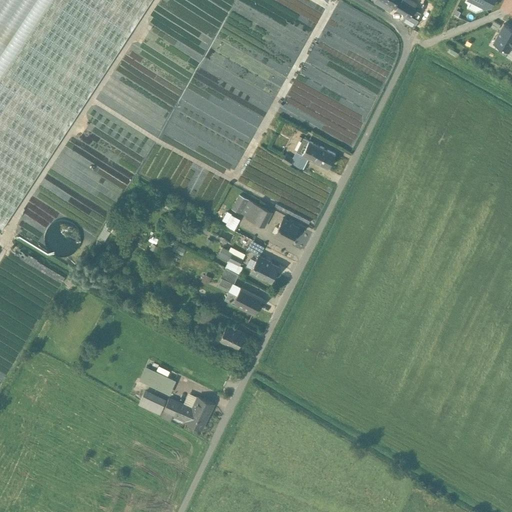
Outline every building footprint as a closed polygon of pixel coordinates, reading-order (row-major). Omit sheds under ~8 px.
[(51,0),(0,78),(0,226),(3,228),(151,0),(51,0)] [(0,0),(0,78),(51,0),(0,0)] [(415,8),(400,0),(397,0),(394,6),(408,14),(410,16),(411,15),(414,10),(415,8)] [(416,18),(411,15),(410,16),(408,14),(404,21),(414,27),(418,19),(416,18)] [(511,27),(504,23),(493,42),(509,51),(511,45),(511,27)] [(336,153),(320,145),(320,146),(304,138),(297,152),(309,158),(328,167),(336,153)] [(309,158),(297,152),(292,163),(303,169),(309,158)] [(293,159),(287,154),(283,160),(290,164),(293,159)] [(248,199),(240,195),(232,208),(241,212),(248,199)] [(248,199),(241,212),(247,216),(254,202),(248,199)] [(109,213),(88,201),(82,212),(103,224),(109,213)] [(263,207),(254,202),(247,216),(246,217),(256,222),(263,207)] [(271,211),(263,207),(256,222),(264,226),(271,211)] [(227,211),(223,222),(236,227),(241,216),(227,211)] [(109,215),(103,225),(110,229),(115,219),(109,215)] [(293,222),(283,217),(275,234),(291,242),(299,227),(292,224),(293,222)] [(228,261),(229,260),(233,253),(227,250),(227,251),(221,248),(217,256),(228,261)] [(243,258),(233,253),(229,260),(240,265),(243,258)] [(271,261),(259,255),(251,271),(271,281),(279,266),(271,262),(271,261)] [(238,275),(226,268),(221,278),(234,284),(238,275)] [(263,298),(241,287),(237,295),(233,303),(255,314),(263,298)] [(237,295),(229,291),(225,299),(233,303),(237,295)] [(187,309),(197,314),(200,308),(190,303),(187,309)] [(213,313),(203,308),(198,319),(208,324),(213,313)] [(245,333),(227,324),(219,340),(237,349),(245,333)] [(174,380),(146,368),(140,380),(169,393),(174,380)] [(165,400),(145,391),(140,403),(148,408),(160,413),(165,400)] [(214,404),(198,396),(192,408),(179,402),(174,414),(187,420),(186,422),(202,429),(214,404)] [(179,402),(169,398),(163,410),(174,414),(179,402)]
